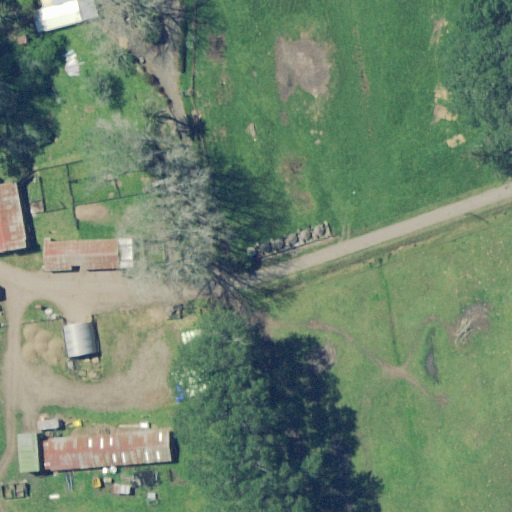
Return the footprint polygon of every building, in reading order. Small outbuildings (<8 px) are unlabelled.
[(44,0),(47,9),(35,11),(40,32),(99,18),(94,0),(44,0)] [(0,252),(30,247),(18,183),(0,185),(0,252)] [(123,268),(122,240),(48,242),(49,271),(123,268)] [(96,354),(91,321),(64,325),(69,358),(96,354)] [(62,428),(61,419),(41,422),(41,430),(62,428)] [(46,471),(174,461),(172,430),(44,440),(44,434),(24,435),(27,472),(46,471)]
